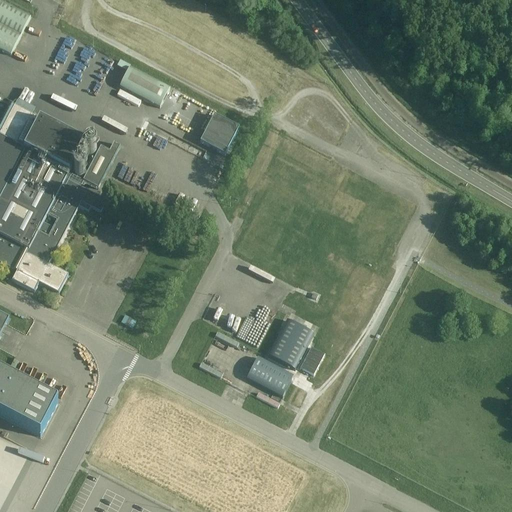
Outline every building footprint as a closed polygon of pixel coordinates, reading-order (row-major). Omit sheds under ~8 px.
[(0,4),(0,54),(12,61),(33,22),(0,4)] [(132,69),(135,64),(126,59),(123,64),(132,69)] [(120,88),(153,106),(161,110),(170,93),(129,72),(120,88)] [(0,265),(18,275),(14,284),(36,295),(40,287),(60,297),(69,278),(50,268),(80,211),(89,216),(91,211),(102,217),(108,205),(67,184),(86,148),(17,111),(1,141),(0,140),(0,265)] [(202,144),(227,157),(241,130),(216,117),(202,144)] [(110,154),(101,149),(84,183),(98,191),(120,148),(114,145),(110,154)] [(276,272),(268,289),(292,301),(301,284),(276,272)] [(116,324),(127,330),(138,308),(127,303),(116,324)] [(0,337),(10,320),(0,314),(0,337)] [(286,322),(268,358),(295,372),(313,336),(286,322)] [(220,339),(242,347),(245,340),(223,332),(220,339)] [(311,350),(300,371),(313,378),(324,357),(311,350)] [(247,381),(283,400),(294,379),(258,360),(247,381)] [(226,378),(229,373),(208,362),(205,367),(226,378)] [(0,420),(42,442),(59,409),(0,378),(0,420)] [(417,511),(423,511),(425,508),(400,496),(397,502),(417,511)]
